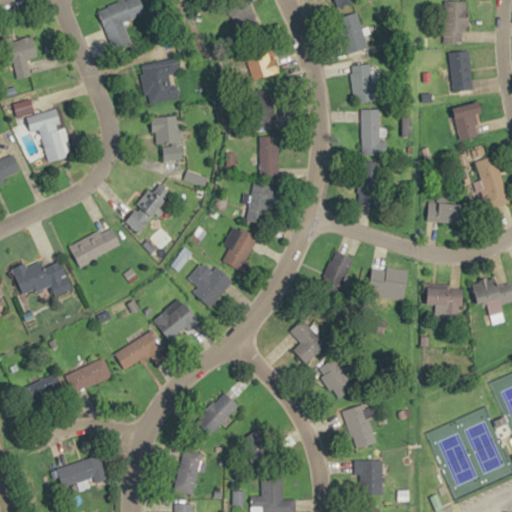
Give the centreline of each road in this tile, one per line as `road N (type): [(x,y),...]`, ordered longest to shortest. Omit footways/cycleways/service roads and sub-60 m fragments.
road 1 (residential): [(129,511),(136,442),(147,420),(265,297),(308,216),(317,171),(314,97),(281,0)]
road 2 (residential): [(0,224),(87,179),(106,150),(106,130),(55,0)]
road 3 (residential): [(308,216),(429,252),(474,253),(511,233)]
road 4 (residential): [(315,511),(295,410),(231,339)]
road 5 (residential): [(511,127),(501,0)]
